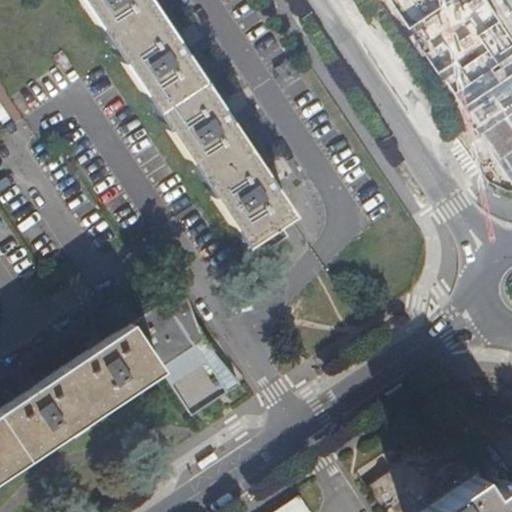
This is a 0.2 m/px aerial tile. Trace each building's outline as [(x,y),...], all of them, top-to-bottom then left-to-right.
[(288,215),(271,188),(263,176),(226,121),(218,109),(191,70),(181,55),(173,42),(144,0),(77,0),(140,93),(199,180),(208,195),(242,246),(246,245),(255,258),(283,239),(275,225),(288,215)] [(179,38),(173,42),(181,55),(187,51),(179,38)] [(285,86),(302,77),(289,58),(273,68),(285,86)] [(224,105),(218,109),(226,121),(232,117),(224,105)] [(268,172),(263,176),(271,188),(276,184),(268,172)] [(165,302),(129,326),(158,370),(159,371),(190,416),(215,400),(227,391),(176,313),(173,315),(165,302)] [(0,476),(159,371),(158,370),(129,326),(122,331),(102,344),(89,353),(34,389),(21,397),(0,411),(0,476)] [(85,346),(89,353),(102,344),(98,338),(85,346)] [(17,391),(21,397),(34,389),(30,382),(17,391)] [(414,434),(357,473),(382,511),(511,511),(511,503),(501,487),(487,495),(448,436),(425,451),(414,434)] [(263,511),(307,511),(293,492),(263,511)]
